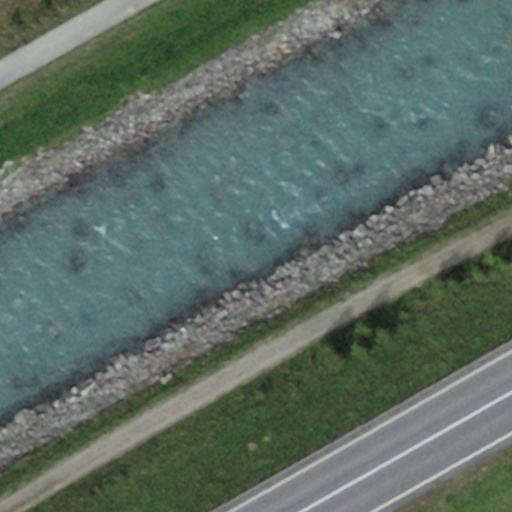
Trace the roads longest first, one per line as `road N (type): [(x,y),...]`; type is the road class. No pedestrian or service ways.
road 1 (track): [(11,511),(511,226)]
road 2 (primary): [(511,391),(300,511)]
road 3 (track): [(0,74),(129,0)]
